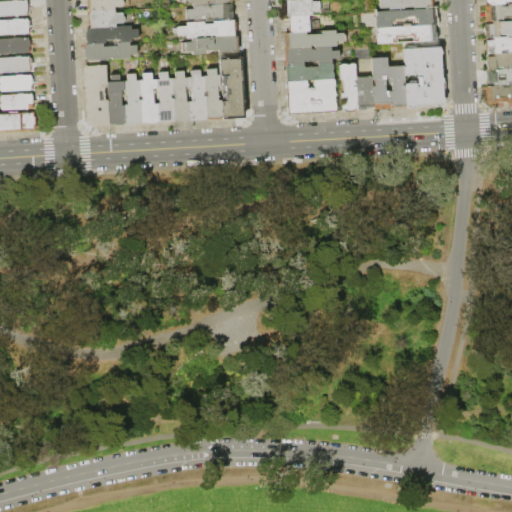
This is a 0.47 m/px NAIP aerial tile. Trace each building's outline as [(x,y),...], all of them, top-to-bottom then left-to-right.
[(0,1),(12,1),(13,0),(18,0),(19,1),(27,1),(27,2),(29,4),(29,9),(28,11),(28,16),(0,16),(0,1)] [(123,0),(124,1),(124,5),(123,7),(123,8),(116,8),(116,13),(89,14),(89,7),(88,7),(87,0),(123,0)] [(287,0),(313,0),(313,3),(320,3),(321,13),(313,13),(313,16),(309,17),(289,18),(287,18),(287,0)] [(433,0),(434,1),(434,4),(433,6),(433,10),(414,10),(414,8),(405,9),(405,11),(390,11),(390,9),(381,9),(380,7),(380,4),(381,2),(381,0),(433,0)] [(194,7),(209,6),(216,6),(232,5),(234,5),(234,21),(214,22),(205,22),(195,23),(195,20),(187,21),(187,10),(194,10),(194,7)] [(485,6),(489,6),(502,5),(502,7),(508,7),(508,5),(511,5),(511,20),(493,22),(486,22),(485,6)] [(377,12),(390,11),(405,11),(414,10),(433,10),(435,10),(435,17),(437,17),(437,27),(436,27),(413,28),(413,21),(397,22),(397,28),(378,28),(376,28),(376,19),(377,18),(377,12)] [(89,14),(116,13),(124,13),(124,17),(126,18),(126,22),(124,24),(116,24),(117,27),(113,28),(109,28),(90,29),(89,24),(88,23),(88,16),(89,14)] [(289,18),(309,17),(310,33),(307,33),(290,34),(289,32),(288,32),(288,26),(289,26),(289,18)] [(0,20),(28,19),(29,21),(30,23),(30,28),(29,29),(29,34),(0,35),(0,20)] [(511,20),(511,37),(508,37),(494,38),(486,38),(486,37),(485,37),(484,27),(485,27),(485,25),(493,24),(493,22),(511,20)] [(237,24),(237,30),(236,32),(236,37),(238,37),(239,37),(239,38),(192,40),(187,40),(187,36),(178,37),(178,33),(173,33),(173,29),(178,29),(177,27),(187,27),(187,23),(195,23),(205,22),(205,25),(214,24),(214,22),(234,21),(236,21),(236,23),(237,24)] [(87,29),(90,29),(109,28),(109,30),(113,30),(113,28),(117,27),(132,27),(132,30),(139,30),(140,39),(133,39),(133,43),(131,43),(121,43),(121,40),(106,41),(106,44),(104,44),(88,45),(88,42),(86,41),(86,34),(87,32),(87,29)] [(378,28),(397,28),(413,28),(436,27),(436,33),(438,33),(438,42),(414,43),(414,38),(398,39),(398,45),(377,45),(377,34),(378,34),(378,28)] [(284,34),(290,34),(307,33),(307,36),(322,35),(322,32),(336,31),(336,34),(345,34),(345,42),(337,43),(337,46),(332,46),(314,47),(314,46),(311,46),(311,47),(285,49),(284,34)] [(511,53),(508,54),(508,51),(502,51),(502,54),(494,55),(488,55),(488,53),(486,53),(486,43),(487,43),(487,41),(494,40),(494,38),(508,37),(508,39),(511,38),(511,53)] [(0,39),(14,39),(15,38),(20,38),(21,39),(29,38),(30,40),(31,41),(31,47),(30,48),(30,54),(0,54),(0,39)] [(239,38),(240,53),(219,53),(219,51),(211,51),(211,55),(193,55),(192,52),(182,53),(181,43),(186,43),(192,42),(192,40),(239,38)] [(85,45),(88,45),(104,44),(104,48),(119,47),(119,44),(121,43),(131,43),(131,46),(138,46),(138,56),(132,56),(132,60),(113,61),(113,58),(109,58),(109,61),(101,61),(86,61),(86,59),(85,58),(85,50),(85,49),(85,45)] [(284,49),(285,49),(311,47),(311,50),(314,50),(314,51),(316,51),(316,49),(315,49),(314,47),(332,46),(332,51),(341,51),(341,59),(333,59),(333,64),(318,65),(318,62),(305,62),(305,65),(285,66),(284,49)] [(403,49),(441,48),(441,50),(442,51),(442,55),(441,56),(442,78),(444,79),(444,83),(443,84),(443,98),(445,99),(445,102),(444,104),(444,106),(441,107),(441,108),(437,108),(435,107),(415,108),(415,109),(413,110),(409,110),(408,109),(408,108),(406,108),(405,86),(405,85),(417,84),(418,88),(419,88),(419,74),(415,74),(416,76),(405,77),(404,68),(406,68),(405,63),(404,63),(403,49)] [(511,53),(511,69),(503,70),(503,67),(496,68),(496,70),(488,71),(488,70),(488,67),(486,65),(487,63),(487,59),(487,57),(489,57),(494,57),(494,55),(502,54),(508,54),(511,53)] [(0,58),(30,57),(31,58),(32,61),(32,66),(30,68),(31,72),(1,74),(1,73),(0,72),(0,58)] [(220,61),(238,59),(238,57),(242,57),(243,62),(244,63),(244,66),(243,66),(243,78),(244,79),(245,82),(244,82),(244,94),(245,96),(246,99),(245,100),(245,111),(246,111),(246,114),(245,114),(245,119),(223,120),(223,119),(222,102),(227,102),(226,86),(223,87),(222,77),(221,77),(221,76),(220,61)] [(391,109),(387,109),(387,111),(379,111),(378,110),(374,110),(374,108),(373,87),(376,87),(375,81),(373,81),(373,77),(371,59),(388,58),(388,67),(389,77),(386,77),(387,92),(390,91),(390,92),(391,109)] [(85,67),(86,67),(86,61),(101,61),(101,66),(108,65),(108,83),(108,88),(106,88),(105,90),(105,99),(106,101),(109,101),(110,125),(110,126),(108,126),(107,127),(103,127),(101,126),(97,126),(97,127),(92,127),(91,127),(88,127),(88,123),(87,123),(87,119),(88,117),(87,111),(86,110),(86,106),(87,105),(87,101),(85,100),(85,96),(86,94),(86,89),(84,88),(84,84),(86,82),(85,74),(84,74),(83,70),(85,68),(85,67)] [(285,66),(305,65),(305,68),(318,67),(318,65),(333,64),(334,66),(334,70),(333,71),(333,72),(335,74),(334,78),(333,80),(315,81),(307,81),(287,81),(286,76),(286,75),(285,66)] [(357,78),(357,81),(353,81),(354,87),(357,87),(358,110),(356,110),(356,111),(354,112),(352,113),(347,114),(346,113),(345,112),(344,111),(342,111),(341,94),(344,94),(343,80),(341,80),(340,66),(342,65),(346,65),(348,66),(350,65),(352,64),(354,64),(356,65),(357,78)] [(406,108),(391,109),(390,92),(392,92),(392,79),(389,79),(389,77),(388,67),(404,67),(404,68),(405,77),(405,84),(403,84),(404,86),(405,86),(406,108)] [(205,78),(205,77),(208,77),(207,70),(217,69),(218,76),(221,76),(221,77),(221,87),(218,87),(219,101),(222,101),(222,102),(223,119),(220,120),(210,121),(209,120),(207,120),(205,78)] [(488,71),(496,70),(503,70),(511,69),(511,85),(510,86),(504,87),(488,88),(488,84),(489,84),(489,83),(488,83),(488,81),(487,81),(487,74),(489,74),(488,71)] [(186,78),(192,78),(192,71),(201,70),(201,78),(205,78),(207,120),(207,121),(191,122),(191,120),(188,120),(187,102),(193,102),(192,87),(186,88),(186,78)] [(171,79),(176,79),(175,72),(185,71),(186,78),(186,88),(187,102),(188,120),(188,122),(181,122),(180,121),(175,121),(175,123),(173,123),(172,99),(175,99),(175,95),(172,96),(171,79)] [(138,81),(143,81),(143,74),(152,73),(153,81),(155,81),(156,90),(154,90),(155,104),(157,104),(158,123),(156,124),(149,124),(148,123),(143,123),(143,125),(141,125),(140,101),(143,101),(143,97),(139,98),(138,81)] [(155,80),(160,80),(160,73),(169,73),(169,80),(171,79),(172,96),(172,99),(173,123),(159,124),(159,123),(158,123),(157,104),(160,104),(159,90),(156,90),(155,81),(155,80)] [(122,92),(122,82),(127,82),(127,75),(136,74),(137,82),(138,81),(139,98),(140,101),(141,125),(126,126),(126,124),(124,124),(123,107),(125,107),(125,105),(128,105),(127,92),(127,91),(125,91),(125,92),(122,92)] [(1,77),(16,76),(17,76),(22,75),(23,76),(31,76),(31,77),(32,78),(33,80),(33,83),(33,85),(31,87),(31,91),(1,93),(1,92),(0,90),(0,86),(1,86),(1,84),(0,83),(0,79),(1,78),(1,77)] [(373,87),(374,108),(366,109),(366,111),(358,111),(358,110),(357,87),(357,81),(357,78),(373,77),(373,81),(373,87)] [(287,81),(307,81),(307,82),(308,84),(309,88),(307,89),(315,89),(314,87),(314,83),(315,82),(315,81),(333,80),(335,80),(336,82),(336,86),(335,86),(335,92),(336,93),(337,98),(336,100),(336,104),(337,105),(337,111),(338,111),(338,113),(334,113),(334,114),(330,115),(330,114),(325,114),(325,115),(322,115),(321,114),(305,115),(305,116),(300,117),(300,115),(296,115),(296,117),(288,117),(287,81)] [(123,107),(124,124),(123,126),(117,126),(115,125),(110,125),(109,101),(108,88),(108,83),(122,82),(122,92),(123,107)] [(486,88),(488,88),(504,87),(504,88),(510,87),(510,86),(511,85),(511,104),(507,105),(507,102),(496,103),(496,105),(489,105),(487,103),(486,88)] [(2,96),(18,95),(19,94),(23,94),(24,95),(32,94),(32,95),(35,97),(35,103),(34,104),(34,110),(3,111),(3,110),(1,109),(1,105),(3,104),(3,103),(1,102),(1,98),(2,97),(2,96)] [(0,114),(35,113),(35,116),(36,118),(37,125),(36,126),(36,131),(0,132),(0,114)]
